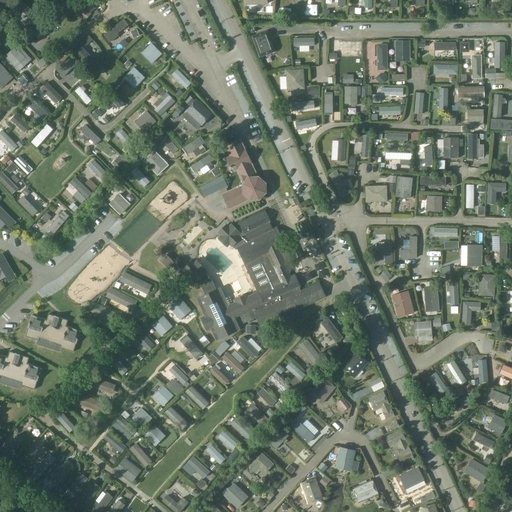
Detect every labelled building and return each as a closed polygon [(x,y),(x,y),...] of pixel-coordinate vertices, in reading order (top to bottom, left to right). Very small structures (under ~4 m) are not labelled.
[(71,0),(70,1),(85,19),(91,14),(80,1),(81,0),(71,0)] [(297,0),(303,12),(316,6),(313,0),(297,0)] [(343,0),(335,0),(336,13),(344,13),(343,0)] [(371,15),(371,0),(361,0),(361,15),(371,15)] [(50,18),(33,34),(39,40),(56,25),(50,18)] [(116,34),(128,25),(123,19),(104,34),(110,42),(118,36),(116,34)] [(267,32),(253,37),(260,56),(274,51),(267,32)] [(309,44),(309,60),(316,61),(316,38),(294,38),(294,44),(309,44)] [(395,41),(395,57),(410,57),(409,41),(395,41)] [(338,42),(338,49),(352,49),(352,54),(356,54),(356,49),(360,49),(360,42),(338,42)] [(152,43),(142,53),(152,63),(162,54),(152,43)] [(492,58),(492,63),(494,63),(494,68),(504,68),(504,43),(494,43),(494,58),(492,58)] [(377,60),(375,60),(375,66),(377,66),(377,70),(387,70),(387,44),(377,44),(377,60)] [(5,57),(16,68),(26,58),(22,53),(24,51),(19,45),(17,48),(16,47),(5,57)] [(81,47),(75,52),(89,69),(96,63),(81,47)] [(472,70),(469,70),(469,75),(472,75),(472,79),(481,78),(481,55),(471,55),(472,70)] [(127,69),(132,64),(128,60),(123,65),(127,69)] [(13,78),(0,63),(0,85),(2,88),(13,78)] [(434,65),(434,74),(457,74),(457,65),(434,65)] [(134,68),(125,77),(135,88),(145,78),(134,68)] [(303,69),(286,71),(287,90),(304,89),(303,69)] [(46,83),(41,88),(56,103),(61,97),(46,83)] [(344,87),(344,103),(356,103),(357,95),(360,95),(360,87),(344,87)] [(458,98),(483,97),(483,87),(457,87),(458,98)] [(154,98),(159,94),(155,88),(149,92),(154,98)] [(397,94),(402,94),(402,89),(381,89),(381,94),(394,94),(394,98),(397,98),(397,94)] [(114,93),(100,106),(105,112),(115,103),(120,109),(125,104),(114,93)] [(502,99),(502,95),(494,95),(492,117),(500,118),(501,103),(504,103),(505,99),(502,99)] [(165,110),(175,101),(169,96),(163,101),(160,98),(154,104),(157,107),(155,110),(163,119),(168,114),(165,110)] [(86,113),(91,108),(82,98),(76,102),(86,113)] [(43,120),(48,115),(33,100),(28,105),(37,114),(35,116),(38,119),(40,117),(43,120)] [(197,100),(187,111),(202,124),(211,114),(197,100)] [(315,108),(314,101),(291,103),(292,111),(315,108)] [(414,120),(422,120),(423,101),(415,101),(414,120)] [(396,115),(400,115),(400,107),(380,107),(380,115),(392,115),(392,118),(396,118),(396,115)] [(113,110),(105,118),(109,123),(118,115),(113,110)] [(483,123),(483,110),(468,110),(467,123),(483,123)] [(18,112),(12,118),(26,131),(31,125),(18,112)] [(147,112),(135,123),(145,133),(156,122),(147,112)] [(315,119),(295,123),(297,130),(317,126),(315,119)] [(388,134),(387,140),(400,140),(400,144),(403,144),(403,141),(407,141),(407,135),(388,134)] [(363,135),(357,135),(356,142),(362,142),(361,157),(368,157),(370,135),(363,135)] [(202,145),(205,142),(201,136),(182,149),(187,155),(198,147),(200,150),(203,147),(202,145)] [(242,184),(222,194),(230,210),(250,200),(260,200),(267,193),(266,183),(260,177),(241,138),(224,146),(229,156),(226,158),(231,168),(234,167),(242,184)] [(458,138),(444,138),(443,158),(458,158),(458,138)] [(418,149),(418,139),(409,139),(409,149),(418,149)] [(425,166),(432,165),(431,146),(424,147),(424,159),(421,159),(422,163),(425,163),(425,166)] [(143,161),(158,176),(170,165),(155,149),(143,161)] [(345,168),(344,149),(336,150),(337,168),(345,168)] [(407,160),(408,155),(387,153),(386,159),(400,160),(400,164),(404,164),(404,160),(407,160)] [(94,161),(89,166),(103,180),(108,175),(94,161)] [(209,177),(206,172),(211,169),(205,161),(189,172),(199,185),(209,177)] [(338,174),(336,171),(329,175),(340,197),(348,193),(340,178),(343,177),(341,173),(338,174)] [(229,186),(224,176),(201,187),(205,197),(229,186)] [(413,178),(398,177),(395,196),(410,198),(413,178)] [(421,177),(420,184),(430,185),(430,188),(435,188),(436,185),(445,185),(445,178),(421,177)] [(0,191),(11,201),(18,193),(1,178),(0,180),(0,191)] [(69,190),(85,205),(91,199),(75,183),(69,190)] [(505,192),(505,184),(488,183),(487,204),(495,204),(495,191),(505,192)] [(366,202),(387,201),(386,186),(365,186),(366,202)] [(473,192),(465,192),(465,216),(473,216),(473,192)] [(110,205),(120,215),(131,204),(120,194),(110,205)] [(441,211),(441,197),(427,196),(426,211),(441,211)] [(28,209),(36,205),(32,198),(24,202),(28,209)] [(68,216),(74,213),(70,205),(64,208),(68,216)] [(34,215),(38,210),(33,206),(29,211),(34,215)] [(0,228),(10,219),(0,208),(0,228)] [(211,328),(216,340),(239,329),(233,318),(239,315),(243,323),(249,321),(250,323),(253,321),(253,319),(256,317),(261,327),(324,297),(318,284),(301,291),(299,288),(300,287),(295,275),(291,277),(284,263),(286,262),(280,248),(285,246),(276,228),(272,230),(269,223),(270,222),(265,211),(237,225),(234,228),(231,225),(229,227),(227,225),(219,234),(221,236),(219,238),(227,246),(229,244),(232,246),(232,245),(236,249),(238,249),(245,265),(246,265),(258,292),(247,297),(246,294),(234,300),(235,303),(228,306),(220,289),(216,291),(212,283),(212,282),(211,280),(209,279),(207,276),(205,274),(203,272),(205,269),(196,261),(194,263),(192,261),(184,270),(186,272),(184,274),(193,282),(195,280),(197,282),(200,285),(202,288),(205,295),(197,299),(205,317),(201,319),(206,330),(211,328)] [(57,212),(40,231),(53,242),(70,224),(57,212)] [(499,259),(506,259),(506,236),(500,236),(500,244),(496,244),(496,250),(499,250),(499,259)] [(416,258),(416,237),(409,237),(409,250),(400,250),(400,257),(416,258)] [(391,242),(376,243),(377,264),(392,264),(391,242)] [(446,249),(446,255),(453,255),(454,242),(432,242),(432,249),(446,249)] [(482,267),(482,245),(467,245),(467,266),(482,267)] [(0,279),(12,272),(1,254),(0,254),(0,279)] [(167,255),(160,261),(168,269),(175,263),(167,255)] [(125,272),(120,281),(147,294),(151,285),(125,272)] [(480,274),(478,295),(494,296),(495,275),(480,274)] [(133,310),(137,301),(110,288),(106,296),(133,310)] [(449,311),(458,310),(457,290),(448,291),(449,311)] [(398,317),(414,313),(408,291),(392,295),(398,317)] [(181,320),(192,311),(183,300),(172,309),(181,320)] [(92,301),(88,310),(115,323),(119,314),(92,301)] [(480,311),(480,303),(463,302),(462,325),(470,325),(471,311),(480,311)] [(49,340),(58,314),(48,311),(46,317),(31,313),(25,334),(38,339),(39,336),(49,340)] [(67,318),(58,314),(49,340),(60,343),(59,346),(72,350),(79,328),(65,324),(67,318)] [(174,327),(164,316),(153,326),(162,337),(174,327)] [(335,343),(342,338),(328,318),(321,323),(330,335),(328,337),(331,341),(333,339),(335,343)] [(416,337),(431,336),(430,321),(415,323),(416,337)] [(307,339),(299,346),(315,366),(323,359),(307,339)] [(195,366),(201,361),(185,342),(179,347),(195,366)] [(244,343),(237,348),(247,362),(254,357),(244,343)] [(11,378),(19,353),(9,349),(7,356),(0,353),(0,375),(1,374),(11,378)] [(356,352),(342,368),(354,378),(368,362),(356,352)] [(29,356),(19,353),(11,378),(22,381),(21,384),(34,388),(41,367),(27,362),(29,356)] [(453,360),(446,365),(459,386),(466,381),(453,360)] [(486,360),(478,361),(480,383),(488,382),(486,360)] [(202,361),(197,366),(201,371),(207,366),(202,361)] [(218,370),(220,368),(216,364),(215,366),(214,366),(209,371),(224,385),(229,380),(218,370)] [(511,368),(503,364),(499,373),(511,378),(511,368)] [(286,394),(291,388),(275,372),(269,378),(280,389),(278,391),(281,393),(283,391),(286,394)] [(183,393),(188,389),(176,374),(171,378),(183,393)] [(87,375),(84,384),(112,394),(115,385),(87,375)] [(323,378),(310,394),(321,403),(335,387),(323,378)] [(165,386),(154,396),(164,407),(175,396),(165,386)] [(71,391),(68,400),(96,410),(100,401),(71,391)] [(386,420),(394,416),(383,392),(369,398),(374,411),(381,408),(386,420)] [(485,403),(503,413),(508,405),(490,395),(485,403)] [(466,396),(443,408),(446,415),(458,409),(459,411),(463,410),(461,407),(469,403),(466,396)] [(142,406),(132,416),(142,426),(152,415),(142,406)] [(372,418),(381,416),(380,410),(371,411),(372,418)] [(501,434),(507,421),(494,415),(488,428),(495,431),(493,434),(499,436),(500,433),(501,434)] [(298,420),(291,426),(308,442),(314,436),(298,420)] [(155,424),(145,434),(156,445),(166,433),(155,424)] [(251,446),(255,440),(241,429),(236,434),(251,446)] [(285,439),(288,436),(283,430),(269,444),(275,450),(283,442),(284,443),(287,441),(285,439)] [(400,430),(386,437),(391,448),(397,444),(403,456),(411,452),(400,430)] [(121,453),(126,447),(108,432),(104,438),(115,447),(112,451),(116,455),(119,451),(121,453)] [(12,453),(24,439),(19,434),(6,448),(12,453)] [(473,439),(470,449),(489,455),(492,445),(473,439)] [(223,440),(219,444),(230,455),(234,451),(223,440)] [(136,443),(130,449),(145,467),(151,462),(136,443)] [(351,469),(355,449),(341,446),(337,466),(351,469)] [(206,457),(221,472),(225,468),(210,452),(206,457)] [(264,474),(273,464),(262,453),(243,472),(250,479),(259,469),(264,474)] [(203,478),(209,472),(193,457),(187,463),(203,478)] [(115,470),(127,479),(137,467),(125,458),(115,470)] [(489,470),(471,459),(463,473),(481,483),(489,470)] [(405,489),(424,481),(417,467),(399,476),(405,489)] [(214,469),(208,473),(214,479),(219,475),(214,469)] [(322,471),(319,478),(327,481),(330,475),(322,471)] [(55,495),(68,477),(63,473),(50,491),(55,495)] [(315,478),(301,484),(308,504),(323,498),(315,478)] [(372,480),(353,489),(358,502),(378,494),(372,480)] [(28,486),(34,490),(37,484),(31,481),(28,486)] [(223,494),(234,505),(245,494),(234,484),(223,494)] [(83,511),(86,511),(99,494),(93,490),(79,509),(83,511)] [(98,511),(101,511),(113,497),(107,493),(99,503),(97,502),(94,505),(96,507),(95,509),(98,511)] [(183,497),(177,504),(167,495),(162,501),(175,511),(179,511),(188,502),(183,497)] [(107,511),(106,511),(119,511),(125,505),(119,500),(109,511),(107,511)] [(422,511),(437,511),(434,503),(421,508),(422,511)]
